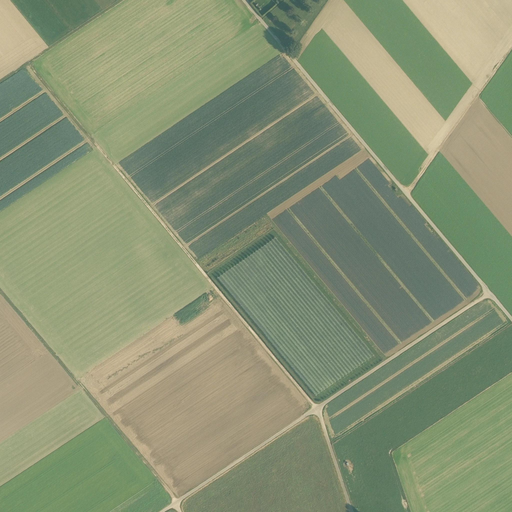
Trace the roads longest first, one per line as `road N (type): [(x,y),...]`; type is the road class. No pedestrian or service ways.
road 1 (track): [(316,407),(27,62)]
road 2 (unclassified): [(243,0),(511,320)]
road 3 (track): [(488,293),(161,511)]
road 4 (track): [(177,501),(0,290)]
road 5 (track): [(406,193),(511,46)]
